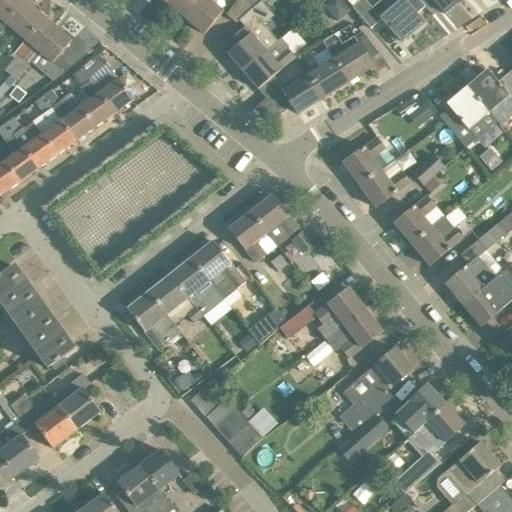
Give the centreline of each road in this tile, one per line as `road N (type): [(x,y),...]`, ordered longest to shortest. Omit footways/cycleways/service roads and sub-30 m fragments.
road 1 (residential): [(511,429),(282,160)]
road 2 (residential): [(282,160),(511,14)]
road 3 (residential): [(282,160),(93,310)]
road 4 (residential): [(188,88),(14,210)]
road 5 (residential): [(18,511),(163,400)]
road 6 (residential): [(163,400),(260,511)]
road 7 (residential): [(188,88),(81,0)]
road 8 (residential): [(93,310),(14,210)]
